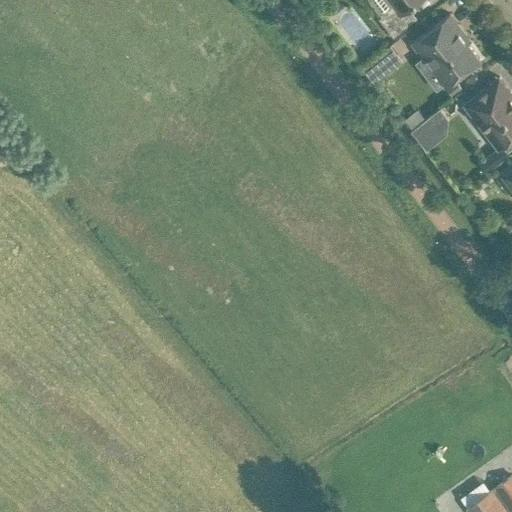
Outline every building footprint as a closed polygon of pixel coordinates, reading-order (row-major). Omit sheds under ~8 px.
[(409,6),(416,0),(390,0),(394,5),(379,17),(394,36),(417,18),(409,6)] [(445,85),(480,58),(459,29),(462,27),(450,12),(412,42),(424,57),(428,53),(449,80),(445,83),(443,81),(442,82),(445,85)] [(362,65),(374,81),(403,59),(390,43),(362,65)] [(511,91),(499,75),(485,87),(464,103),(489,135),(493,131),(503,144),(507,150),(511,146),(511,91)] [(453,97),(463,89),(457,82),(447,90),(453,97)] [(413,127),(425,117),(418,108),(406,118),(413,127)] [(421,121),(411,128),(418,138),(426,148),(436,141),(421,121)] [(496,147),(478,161),(486,171),(510,153),(507,150),(503,144),(497,148),(496,147)] [(511,166),(502,174),(511,187),(511,166)] [(511,511),(511,474),(468,505),(472,511),(511,511)]
